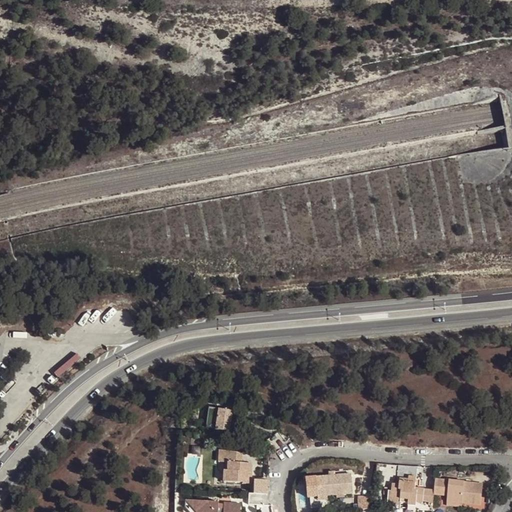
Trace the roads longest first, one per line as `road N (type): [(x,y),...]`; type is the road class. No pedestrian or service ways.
road 1 (tertiary): [(0,491),(92,392),(172,347),(511,310)]
road 2 (tertiary): [(511,295),(178,329),(86,375),(0,463)]
road 3 (residential): [(511,465),(317,454),(288,474),(286,511)]
